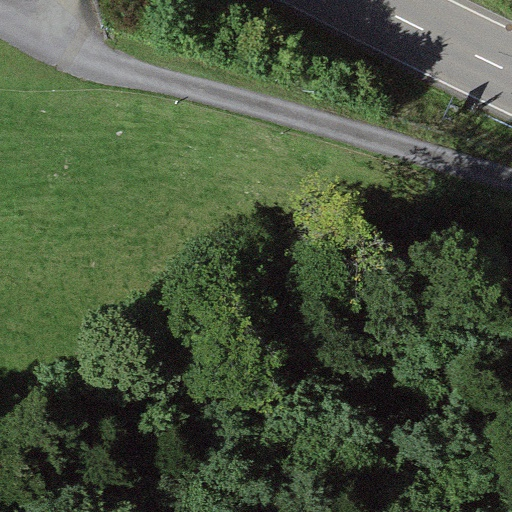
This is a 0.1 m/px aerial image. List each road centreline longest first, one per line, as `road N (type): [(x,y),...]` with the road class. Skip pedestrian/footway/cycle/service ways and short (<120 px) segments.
road 1 (track): [(44,40),(128,73),(511,183)]
road 2 (secondary): [(362,0),(511,74)]
